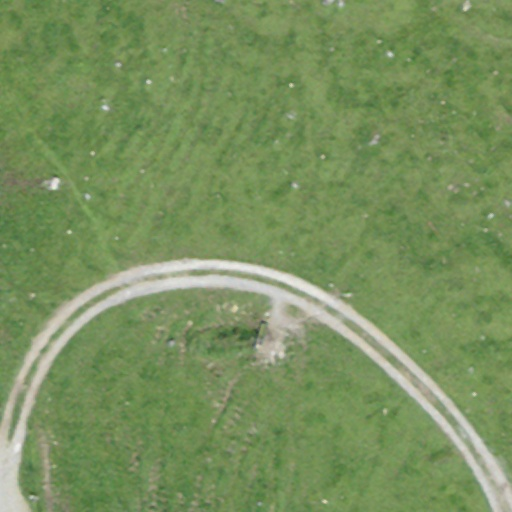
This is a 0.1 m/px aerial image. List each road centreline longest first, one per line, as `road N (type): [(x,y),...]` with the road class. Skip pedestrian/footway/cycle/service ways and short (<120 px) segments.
road 1 (track): [(508,511),(492,465),(327,310),(222,274),(105,292),(71,323)]
road 2 (track): [(71,323),(33,357),(0,459)]
